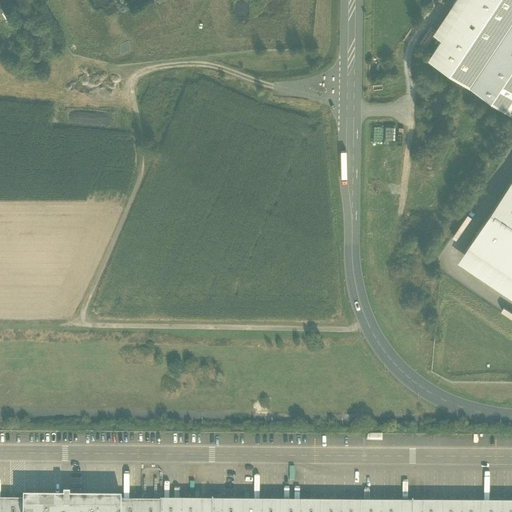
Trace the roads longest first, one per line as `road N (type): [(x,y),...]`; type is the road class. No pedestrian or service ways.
road 1 (track): [(281,86),(200,64),(138,76),(132,95),(142,167),(77,325)]
road 2 (secondary): [(511,417),(428,393),(368,328),(350,233),(350,96)]
road 3 (track): [(77,325),(368,328)]
road 4 (unclassified): [(350,79),(281,86),(350,96)]
